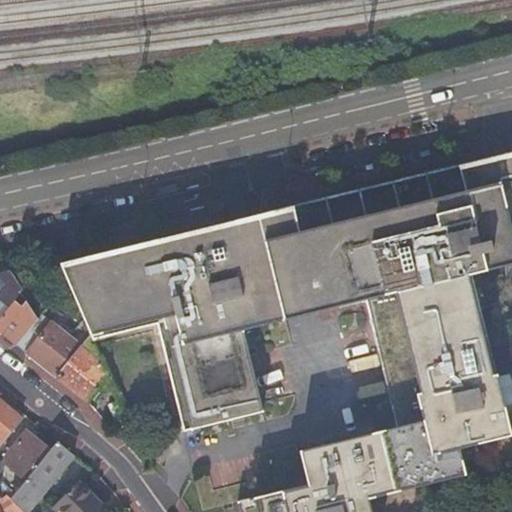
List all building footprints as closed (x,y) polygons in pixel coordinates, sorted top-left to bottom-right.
[(511,154),(425,175),(431,201),(332,225),(329,213),(308,218),(305,205),(258,216),(285,322),(317,314),(365,303),(396,430),(380,434),(395,496),(466,478),(463,469),(471,467),(481,460),(478,447),(511,439),(504,410),(497,380),(472,277),(511,267),(511,154)] [(326,200),(305,205),(308,218),(329,213),(326,200)] [(163,239),(59,265),(68,285),(91,339),(92,343),(156,327),(183,434),(262,415),(242,332),(285,322),(258,216),(163,239)] [(0,301),(13,284),(8,276),(3,269),(0,273),(0,321),(7,312),(0,306),(0,301)] [(0,321),(0,334),(17,348),(38,322),(20,294),(7,312),(0,321)] [(17,348),(55,379),(85,346),(79,341),(75,345),(51,326),(59,315),(50,307),(38,322),(17,348)] [(55,379),(87,405),(108,379),(92,343),(91,339),(85,346),(55,379)] [(511,385),(510,377),(497,380),(504,410),(511,407),(511,385)] [(0,405),(20,423),(24,419),(0,399),(0,405)] [(0,446),(20,423),(0,405),(0,446)] [(4,465),(24,482),(25,483),(50,453),(26,433),(14,447),(4,459),(4,465)] [(370,511),(368,502),(395,496),(380,434),(299,454),(307,487),(237,505),(239,511),(370,511)] [(9,500),(21,511),(26,511),(47,488),(73,457),(57,445),(56,445),(50,453),(25,483),(24,482),(13,495),(9,500)] [(52,507),(56,511),(102,511),(94,503),(75,485),(52,507)] [(0,511),(21,511),(9,500),(5,497),(0,500),(0,511)]
